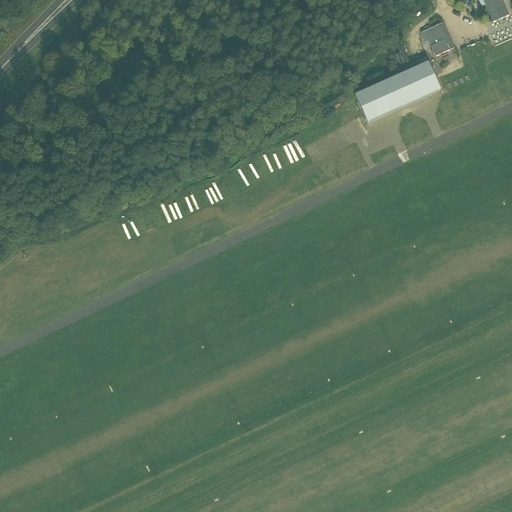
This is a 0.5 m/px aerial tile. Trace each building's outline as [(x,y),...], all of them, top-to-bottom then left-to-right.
[(481,0),(493,25),(500,21),(508,18),(500,1),(499,0),(480,0),(481,0)] [(511,8),(508,0),(502,0),(500,1),(508,18),(511,15),(511,8)] [(431,48),(436,57),(453,49),(442,25),(427,31),(432,41),(434,46),(431,48)] [(428,43),(432,41),(427,31),(420,35),(424,44),(428,43)] [(402,48),(396,51),(402,64),(408,61),(402,48)] [(415,63),(418,69),(427,65),(425,59),(415,63)] [(418,69),(354,98),(367,125),(439,92),(427,65),(418,69)]
